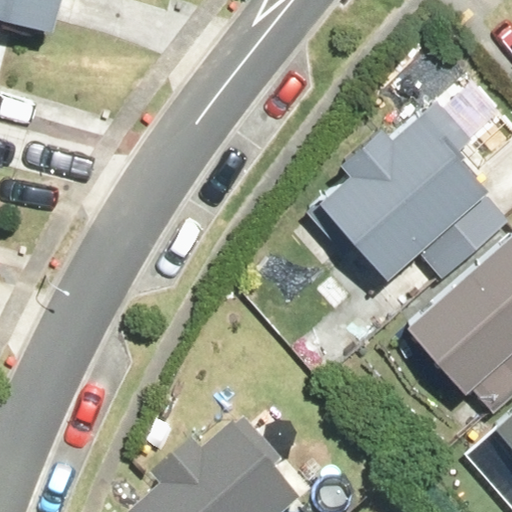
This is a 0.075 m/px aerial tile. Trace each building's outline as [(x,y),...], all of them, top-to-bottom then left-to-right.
[(0,0),(0,5),(63,23),(70,0),(0,0)] [(0,98),(15,39),(0,34),(0,98)] [(503,184),(434,106),(403,134),(393,122),(349,159),(359,171),(330,196),(400,277),(429,253),(449,275),(511,220),(511,212),(493,192),(503,184)] [(441,398),(465,378),(494,411),(511,396),(511,240),(418,320),(393,342),(441,398)] [(306,511),(318,502),(251,424),(214,457),(207,449),(161,489),(169,496),(150,511),(306,511)] [(511,424),(488,445),(511,471),(511,424)]
